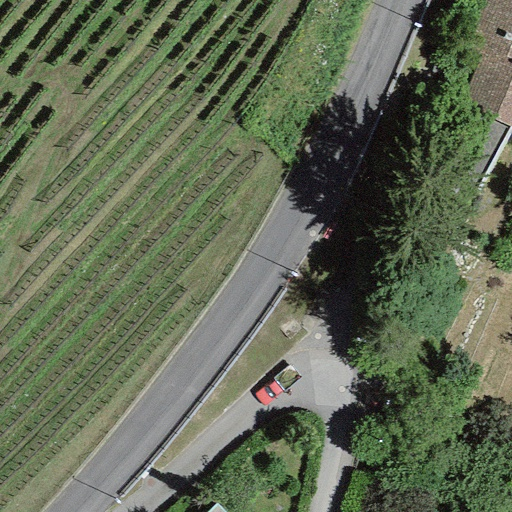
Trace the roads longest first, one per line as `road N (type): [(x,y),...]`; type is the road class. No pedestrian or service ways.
road 1 (tertiary): [(64,511),(195,364),(316,181),(398,0)]
road 2 (residential): [(131,511),(256,404),(304,385),(331,392),(342,415),(325,511)]
